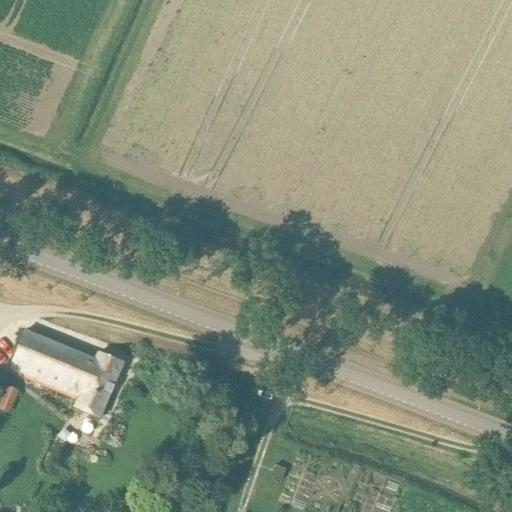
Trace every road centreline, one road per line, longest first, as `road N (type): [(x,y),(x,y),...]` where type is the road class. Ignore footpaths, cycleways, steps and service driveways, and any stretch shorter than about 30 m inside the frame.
road 1 (tertiary): [(511,434),(0,245)]
road 2 (track): [(485,353),(335,301)]
